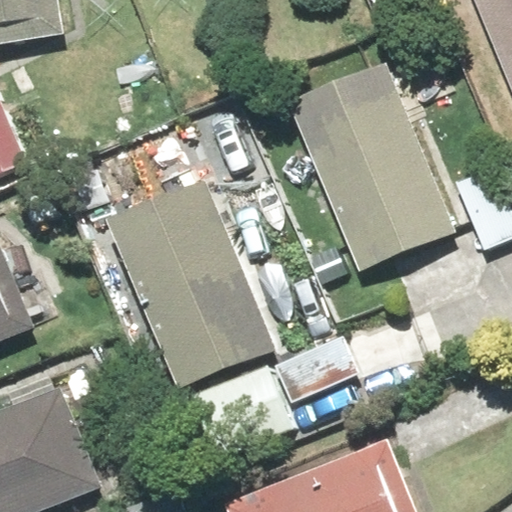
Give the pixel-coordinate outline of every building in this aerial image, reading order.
[(65,0),(0,0),(0,36),(70,26),(65,0)] [(511,0),(487,0),(511,57),(511,0)] [(403,50),(299,92),(368,265),(473,223),(403,50)] [(1,83),(0,83),(0,178),(39,159),(1,83)] [(217,162),(118,201),(188,376),(288,336),(217,162)] [(0,221),(0,335),(46,320),(9,218),(0,221)] [(69,369),(0,397),(0,511),(17,511),(112,473),(69,369)] [(237,492),(245,511),(428,511),(394,428),(237,492)]
